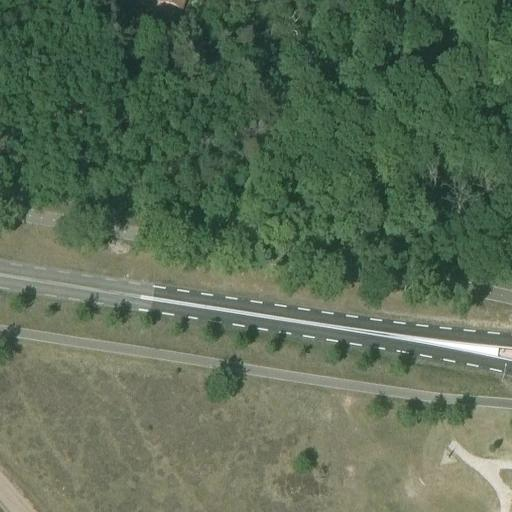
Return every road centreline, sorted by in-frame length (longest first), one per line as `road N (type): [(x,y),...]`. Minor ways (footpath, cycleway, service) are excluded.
road 1 (primary): [(352,331),(0,276)]
road 2 (primary): [(352,331),(511,367)]
road 3 (primary): [(511,344),(352,331)]
